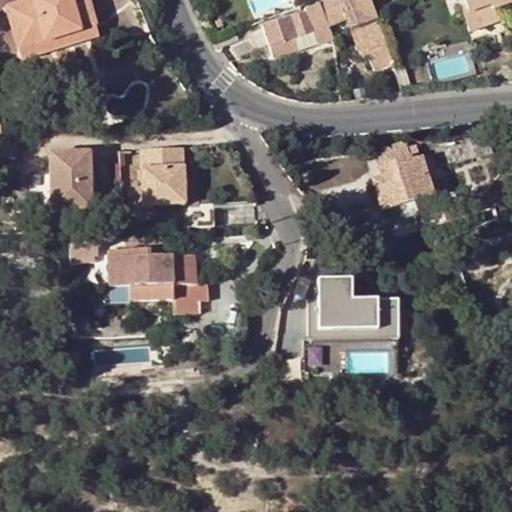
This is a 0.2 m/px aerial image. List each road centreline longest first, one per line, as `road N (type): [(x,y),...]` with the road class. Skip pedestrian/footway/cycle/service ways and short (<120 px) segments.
road 1 (residential): [(185,390),(229,363),(283,265),(282,197),(253,122)]
road 2 (tertiary): [(253,122),(511,106)]
road 3 (tertiary): [(170,0),(190,52),(253,122)]
